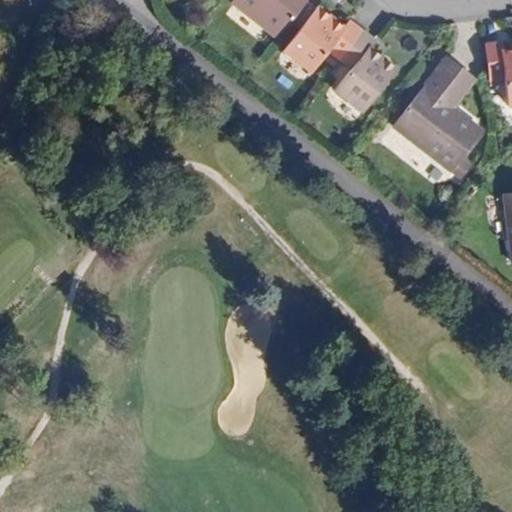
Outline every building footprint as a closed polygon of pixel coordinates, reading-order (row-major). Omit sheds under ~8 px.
[(296,0),(239,0),(276,27),(296,0)] [(342,18),(318,0),(313,0),(282,41),(309,61),(325,40),(351,60),(335,81),(362,102),(395,59),(368,38),(373,31),(347,12),(342,18)] [(511,92),(511,38),(504,39),(504,32),(485,34),(489,69),(507,67),(509,93),(511,92)] [(480,118),(452,96),(444,90),(466,61),(445,45),(391,116),(448,160),(480,118)] [(452,96),(474,68),(466,61),(444,90),(452,96)]
